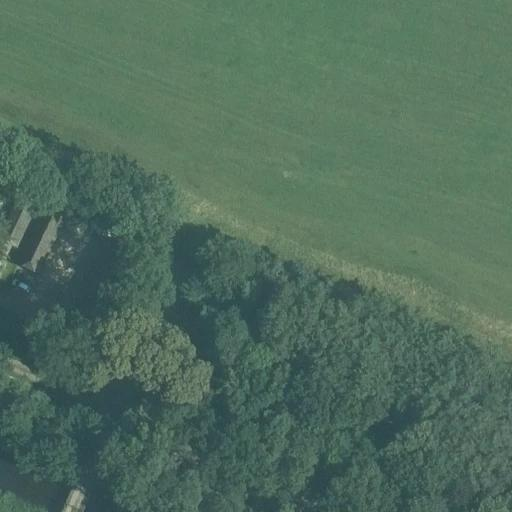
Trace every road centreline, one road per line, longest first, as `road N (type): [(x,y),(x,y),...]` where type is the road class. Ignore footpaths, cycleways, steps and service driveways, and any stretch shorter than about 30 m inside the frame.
road 1 (unclassified): [(321,511),(122,417)]
road 2 (unclassified): [(122,417),(0,358)]
